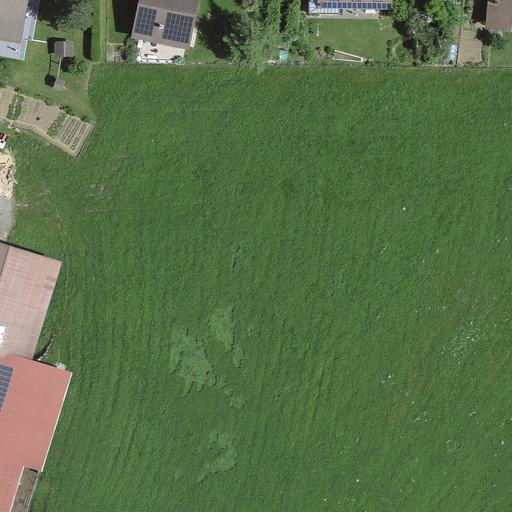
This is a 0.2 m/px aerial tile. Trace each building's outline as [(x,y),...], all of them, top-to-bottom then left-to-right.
[(28,0),(0,0),(0,57),(7,58),(9,44),(21,46),(28,0)] [(139,0),(131,41),(187,53),(198,0),(139,0)] [(390,14),(390,0),(306,0),(307,17),(338,17),(338,13),(390,14)] [(511,0),(487,0),(486,33),(511,34),(511,0)] [(71,46),(54,47),(55,60),(71,59),(71,46)] [(60,264),(0,244),(0,511),(9,511),(23,469),(41,474),(72,375),(30,361),(60,264)]
